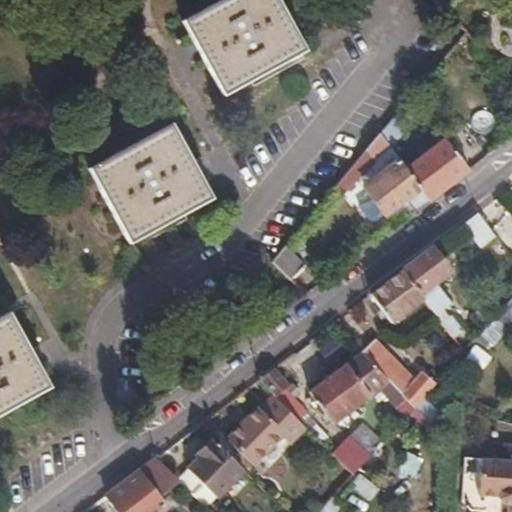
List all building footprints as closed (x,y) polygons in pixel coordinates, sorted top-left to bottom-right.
[(305,49),(277,0),(222,0),(185,21),(224,95),(305,49)] [(416,120),(402,109),(379,138),(389,146),(416,120)] [(131,241),(210,197),(171,125),(91,168),(131,241)] [(389,146),(379,138),(335,189),(342,196),(389,146)] [(429,200),(470,169),(446,138),(408,165),(405,169),(429,200)] [(414,211),(429,200),(405,169),(408,165),(400,157),(364,185),(386,215),(407,200),(414,211)] [(496,238),(477,215),(462,226),(481,250),(496,238)] [(272,263),(291,278),(304,266),(286,246),(272,263)] [(449,273),(431,249),(403,271),(424,301),(435,316),(450,305),(435,284),(449,273)] [(424,301),(403,271),(370,295),(392,325),(424,301)] [(511,324),(511,298),(493,320),(507,330),(511,324)] [(485,307),(471,317),(479,329),(493,318),(485,307)] [(0,413),(48,386),(9,313),(0,317),(0,413)] [(441,325),(450,337),(459,330),(450,318),(441,325)] [(375,342),(360,353),(391,383),(414,409),(420,402),(435,385),(421,374),(413,382),(375,342)] [(473,343),(463,356),(480,370),(490,357),(473,343)] [(391,383),(360,353),(308,393),(333,426),(382,389),(391,383)] [(289,388),(274,369),(258,381),(273,396),(276,398),(289,388)] [(408,416),(414,409),(391,383),(382,389),(408,416)] [(258,416),(276,398),(273,396),(255,414),(258,416)] [(306,430),(276,398),(258,416),(255,414),(226,442),(253,469),(282,441),(289,446),(306,430)] [(243,474),(212,441),(195,457),(197,462),(177,481),(206,509),(243,474)] [(353,477),(360,469),(342,450),(334,457),(353,477)] [(506,511),(511,511),(511,459),(464,457),(464,472),(478,478),(478,494),(496,496),(507,508),(506,511)] [(156,459),(105,497),(116,511),(163,511),(167,510),(154,492),(173,477),(156,459)]
